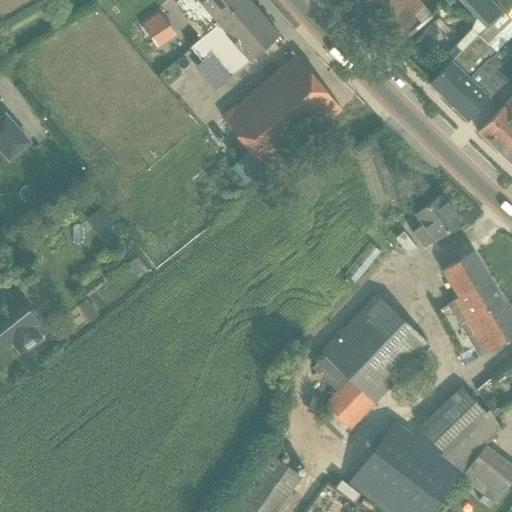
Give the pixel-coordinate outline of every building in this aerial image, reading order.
[(230,77),(278,36),(247,0),(178,0),(196,20),(193,23),(203,35),(188,47),(200,61),(210,54),(230,77)] [(362,0),(357,5),(393,41),(414,19),(412,17),(421,7),(414,0),(362,0)] [(491,0),(462,0),(476,14),(486,24),(487,26),(501,14),(503,12),(491,0)] [(511,0),(494,0),(511,21),(511,0)] [(159,12),(142,23),(157,46),(175,34),(159,12)] [(429,26),(421,34),(430,42),(438,34),(429,26)] [(442,69),(429,83),(428,84),(442,98),(465,75),(468,78),(489,58),(495,53),(477,34),(460,51),(454,45),(444,55),(450,61),(442,69)] [(269,170),(325,122),(340,109),(339,107),(295,56),(293,57),(280,69),(221,119),(268,171),(269,170)] [(465,75),(442,98),(466,121),(506,80),(496,70),(496,66),(489,58),(468,78),(465,75)] [(511,95),(477,131),(498,152),(511,137),(511,95)] [(0,150),(8,160),(28,142),(4,115),(0,118),(0,150)] [(511,137),(498,152),(511,165),(511,137)] [(411,233),(423,248),(432,241),(433,241),(459,221),(439,196),(413,216),(421,226),(411,233)] [(80,209),(72,215),(93,240),(101,234),(80,209)] [(395,239),(407,255),(415,249),(403,232),(395,239)] [(354,284),(379,253),(369,244),(344,275),(354,284)] [(446,305),(478,359),(511,338),(511,314),(473,251),(440,271),(457,298),(446,305)] [(2,289),(0,290),(0,340),(6,348),(11,343),(20,355),(41,338),(32,326),(37,322),(17,296),(11,300),(2,289)] [(374,294),(319,352),(323,356),(311,369),(335,392),(323,405),(328,409),(318,420),(340,440),(429,346),(374,294)] [(86,299),(77,307),(89,323),(99,316),(86,299)] [(414,436),(463,474),(485,447),(500,428),(488,411),(485,413),(460,387),(417,428),(418,430),(414,436)] [(347,484),(383,511),(430,511),(457,477),(459,478),(463,474),(414,436),(393,421),(347,484)] [(463,474),(459,478),(482,496),(478,501),(489,509),(494,503),(511,479),(511,467),(485,447),(463,474)] [(220,511),(276,511),(301,477),(264,451),(220,511)]
